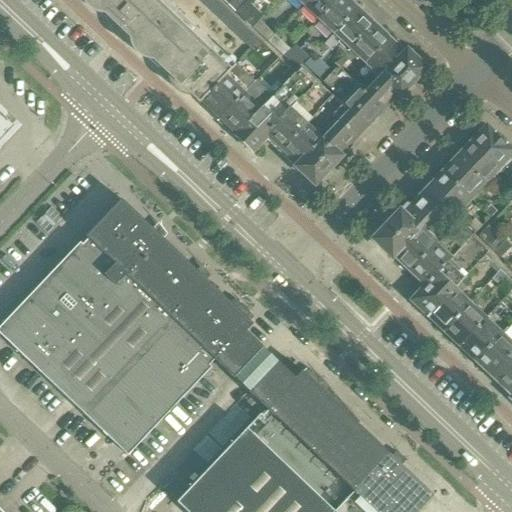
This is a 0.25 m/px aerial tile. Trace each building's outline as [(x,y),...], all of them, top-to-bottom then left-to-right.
[(201,101),(202,102),(226,76),(231,70),(157,0),(83,0),(84,1),(85,3),(87,5),(89,7),(91,9),(93,11),(95,12),(98,13),(101,13),(102,12),(132,40),(131,42),(132,45),(132,47),(134,49),(135,51),(137,53),(139,55),(141,57),(144,58),(146,59),(149,59),(151,58),(170,77),(169,78),(170,81),(171,83),(172,85),(173,87),(175,89),(177,91),(179,92),(182,94),(184,95),(187,95),(188,94),(199,104),(201,101)] [(215,0),(199,0),(251,49),(259,41),(215,0)] [(222,0),(235,12),(245,1),(244,0),(243,0),(222,0)] [(235,12),(251,27),(258,20),(263,16),(246,0),(245,1),(235,12)] [(307,0),(304,4),(319,19),(336,0),(307,0)] [(336,0),(319,19),(334,33),(359,7),(352,0),(347,1),(345,0),(336,0)] [(340,45),(347,51),(372,25),(366,20),(366,15),(359,7),(334,33),(343,42),(340,45)] [(267,43),(268,42),(274,36),(258,20),(251,27),(267,43)] [(360,57),(366,63),(391,38),(383,30),(378,30),(372,25),(347,51),(357,60),(360,57)] [(268,42),(283,57),(289,50),(274,36),(268,42)] [(372,75),(380,82),(408,52),(407,52),(404,55),(399,50),(399,45),(391,38),(366,63),(375,72),(372,75)] [(299,69),(304,64),(309,59),(309,58),(298,48),(300,46),(297,43),(295,46),(295,45),(289,51),(289,50),(283,57),(288,61),(290,60),(299,69)] [(374,89),(367,95),(367,96),(382,110),(401,90),(403,92),(424,69),(408,54),(408,52),(380,82),(374,89)] [(337,63),(346,71),(351,65),(343,57),(337,63)] [(309,59),(304,64),(319,78),(324,73),(309,59)] [(250,152),(266,135),(316,83),(301,68),(295,75),(294,73),(260,108),(236,134),(234,137),(250,152)] [(332,97),(282,150),(279,152),(315,186),(341,158),(338,154),(363,127),(365,128),(370,123),(373,124),(379,117),(378,115),(382,110),(367,96),(367,95),(358,86),(357,87),(340,70),(334,70),(322,82),(351,109),(348,113),(332,97)] [(211,111),(219,118),(243,92),(226,76),(202,102),(203,103),(201,106),(209,113),(211,111)] [(358,86),(367,95),(374,89),(364,80),(358,86)] [(266,135),(282,150),(332,97),(316,83),(266,135)] [(230,129),(236,134),(260,108),(243,92),(219,118),(222,121),(221,125),(227,130),(230,129)] [(0,143),(16,127),(0,111),(0,143)] [(473,142),(471,142),(497,168),(511,152),(486,128),(481,133),(477,132),(472,138),(473,142)] [(458,157),(456,157),(483,182),(497,168),(471,142),(470,144),(467,143),(461,149),(462,153),(458,157)] [(444,172),(443,172),(470,197),(483,182),(456,157),(454,156),(443,168),(444,172)] [(434,183),(428,188),(444,203),(452,210),(454,213),(470,197),(443,172),(442,172),(442,174),(438,173),(432,180),(434,183)] [(420,229),(436,212),(444,203),(428,188),(402,216),(399,212),(373,240),(392,259),(420,229)] [(0,327),(0,335),(44,377),(163,240),(121,200),(85,237),(88,240),(82,245),(80,243),(0,327)] [(444,203),(436,212),(444,219),(452,210),(444,203)] [(483,213),(489,218),(490,219),(496,212),(490,206),(483,213)] [(36,224),(47,235),(63,218),(51,208),(36,224)] [(474,220),(468,226),(475,233),(481,227),(474,220)] [(408,273),(424,288),(471,238),(457,224),(437,245),(435,244),(408,273)] [(477,237),(494,252),(499,246),(505,240),(498,234),(495,234),(487,227),(477,237)] [(392,259),(408,273),(435,244),(420,229),(392,259)] [(428,316),(452,290),(480,261),(485,256),(488,253),(471,238),(424,288),(410,303),(422,315),(424,312),(428,316)] [(163,240),(44,377),(128,456),(211,368),(209,366),(214,360),(234,379),(263,348),(246,332),(253,325),(163,240)] [(494,252),(509,267),(511,263),(511,257),(499,246),(494,252)] [(480,261),(496,276),(501,271),(485,256),(480,261)] [(496,276),(511,291),(511,282),(501,271),(496,276)] [(433,325),(442,334),(469,305),(452,290),(428,316),(434,321),(433,325)] [(454,341),(460,346),(485,320),(469,305),(442,334),(451,342),(454,341)] [(465,355),(474,363),(500,335),(485,320),(460,346),(466,351),(465,355)] [(486,371),(492,376),(511,354),(511,345),(500,335),(474,363),(482,372),(486,371)] [(506,390),(507,391),(511,386),(511,354),(492,376),(497,381),(496,385),(502,391),(506,390)] [(177,503),(186,511),(333,511),(389,454),(301,371),(295,378),(277,362),(248,392),(268,411),(263,417),(260,414),(177,503)] [(389,454),(333,511),(417,511),(433,496),(389,454)]
